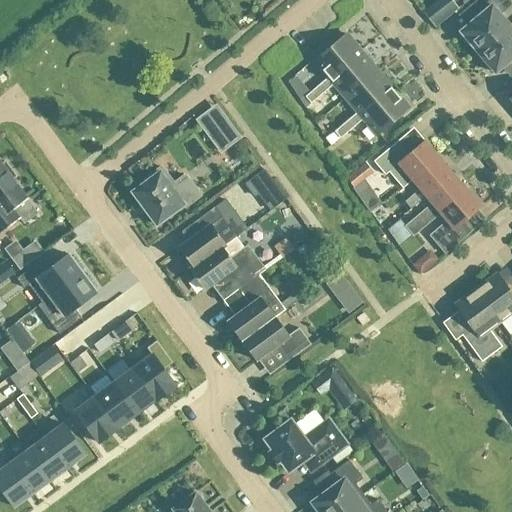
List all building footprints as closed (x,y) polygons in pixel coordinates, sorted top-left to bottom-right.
[(478,52),(509,26),(499,14),(511,4),(506,0),(477,0),(475,2),(484,12),(461,32),(463,34),(461,38),(467,46),(472,45),(478,52)] [(511,28),(509,26),(478,52),(484,59),(482,64),(489,71),(493,70),(495,73),(511,58),(511,28)] [(346,34),(315,61),(329,77),(331,80),(363,54),(346,34)] [(347,99),(378,72),(363,54),(331,80),(329,77),(317,87),(323,94),(334,84),(347,99)] [(352,129),(364,119),(362,117),(394,90),(378,72),(347,99),(358,112),(346,122),(352,129)] [(311,104),(323,94),(317,87),(305,97),(311,104)] [(394,90),(362,117),(364,119),(378,135),(409,109),(394,90)] [(208,135),(221,152),(240,138),(227,120),(208,135)] [(352,129),(346,122),(335,132),(340,139),(352,129)] [(201,139),(190,146),(200,163),(211,156),(201,139)] [(438,156),(425,140),(407,155),(396,143),(374,161),(385,175),(389,172),(403,188),(412,181),(411,179),(438,156)] [(425,197),(425,196),(452,173),(438,156),(411,179),(412,181),(419,189),(404,201),(411,209),(425,197)] [(0,233),(20,219),(14,210),(28,199),(18,186),(13,179),(16,177),(5,162),(2,164),(0,161),(0,233)] [(373,173),(365,164),(356,171),(363,180),(373,173)] [(157,225),(185,205),(178,196),(192,185),(192,184),(191,185),(185,177),(186,176),(185,175),(174,184),(162,167),(145,180),(146,182),(133,192),(157,225)] [(285,199),(265,171),(246,185),(255,197),(259,193),(271,209),(285,199)] [(413,236),(440,213),(439,212),(466,189),(452,173),(425,196),(425,197),(432,204),(405,226),(413,236)] [(430,235),(445,253),(469,233),(462,224),(481,207),(466,189),(439,212),(440,213),(447,221),(430,235)] [(193,268),(222,247),(223,247),(226,245),(217,233),(225,227),(220,219),(223,217),(215,207),(196,221),(203,231),(179,249),(193,267),(193,268)] [(302,262),(319,249),(310,237),(293,250),(302,262)] [(231,258),(223,247),(222,247),(193,268),(193,267),(190,270),(204,290),(211,285),(229,272),(236,281),(241,288),(259,275),(266,270),(248,245),(231,258)] [(416,265),(423,274),(439,262),(432,253),(416,265)] [(38,305),(39,306),(83,273),(81,270),(84,268),(75,256),(72,258),(69,255),(47,271),(40,262),(17,279),(24,288),(29,285),(42,303),(38,305)] [(0,266),(0,284),(16,272),(8,261),(0,266)] [(83,273),(39,306),(60,334),(82,318),(75,308),(97,292),(94,288),(97,286),(88,275),(85,277),(83,273)] [(511,295),(496,274),(476,290),(500,323),(511,313),(511,295)] [(228,321),(242,341),(275,317),(285,310),(277,298),(259,275),(241,288),(239,290),(250,305),(235,316),(228,321)] [(500,323),(476,290),(454,306),(470,328),(462,334),(482,363),(503,347),(490,330),(500,323)] [(242,341),(257,361),(279,345),(287,354),(307,339),(299,328),(289,336),(275,317),(242,341)] [(134,329),(127,320),(111,332),(117,341),(134,329)] [(113,342),(108,335),(94,345),(95,346),(96,344),(100,350),(99,351),(99,352),(113,342)] [(133,368),(157,401),(176,386),(164,370),(174,363),(157,340),(147,348),(151,354),(133,368)] [(40,376),(50,369),(62,360),(53,347),(40,356),(31,363),(40,376)] [(79,357),(71,363),(78,373),(87,367),(79,357)] [(133,368),(114,382),(138,415),(157,401),(133,368)] [(500,384),(511,400),(511,379),(510,377),(500,384)] [(138,415),(114,382),(95,396),(118,429),(138,415)] [(99,443),(118,429),(95,396),(75,411),(99,443)] [(18,402),(25,411),(32,406),(25,397),(18,402)] [(39,416),(32,406),(25,411),(32,420),(39,416)] [(305,428),(321,421),(317,412),(301,419),(305,428)] [(291,420),(265,439),(273,450),(271,452),(278,463),(281,461),(289,472),(304,460),(312,471),(347,445),(329,420),(304,439),(291,420)] [(64,423),(46,436),(69,468),(87,454),(64,423)] [(28,449),(52,480),(69,468),(46,436),(28,449)] [(11,462),(34,493),(52,480),(28,449),(11,462)] [(339,511),(364,494),(356,484),(363,479),(349,460),(330,474),(337,484),(312,503),(315,506),(312,509),(314,511),(339,511)] [(0,484),(16,507),(34,493),(11,462),(0,469),(0,484)] [(196,493),(194,494),(195,494),(175,509),(175,508),(173,509),(174,511),(175,511),(209,511),(196,494),(197,494),(196,493)] [(387,511),(378,499),(371,505),(364,494),(339,511),(387,511)]
